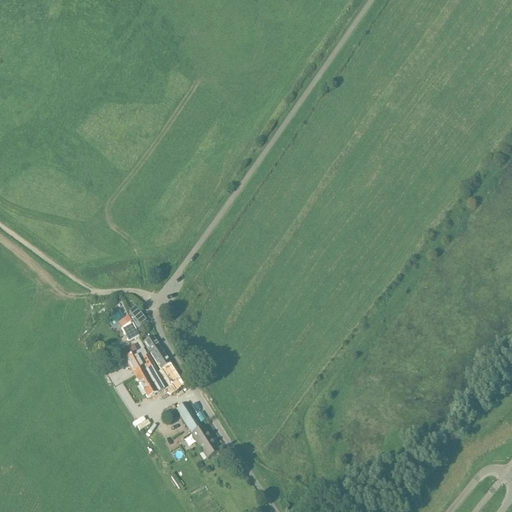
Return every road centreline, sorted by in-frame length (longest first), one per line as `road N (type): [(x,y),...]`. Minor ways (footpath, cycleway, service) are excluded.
road 1 (unclassified): [(271,511),(156,327),(155,313),(375,0)]
road 2 (unclassified): [(501,511),(510,478),(489,468),(449,511)]
